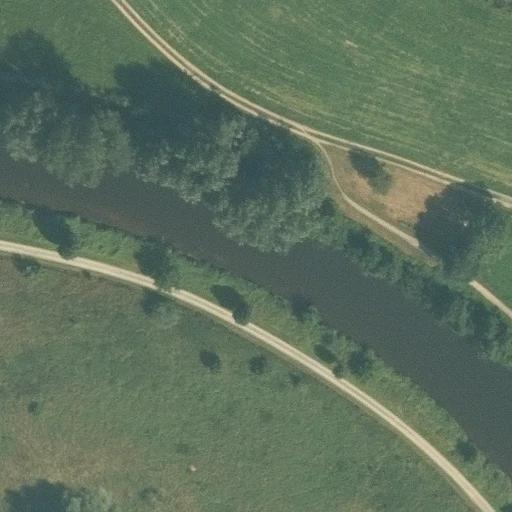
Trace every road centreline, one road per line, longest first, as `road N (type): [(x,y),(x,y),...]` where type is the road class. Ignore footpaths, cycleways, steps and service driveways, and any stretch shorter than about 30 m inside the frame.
road 1 (track): [(0,254),(176,294),(268,335),(425,441),(500,511)]
road 2 (track): [(325,143),(227,99),(122,0)]
road 3 (track): [(496,201),(325,143)]
road 4 (track): [(456,270),(345,204)]
